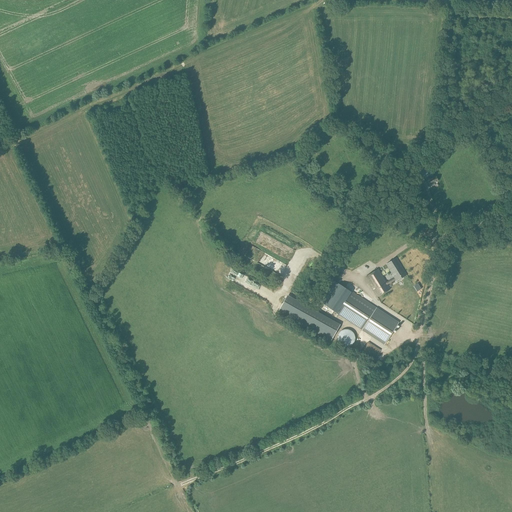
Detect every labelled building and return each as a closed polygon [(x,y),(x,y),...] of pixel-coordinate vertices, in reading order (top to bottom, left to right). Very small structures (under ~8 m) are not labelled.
[(431,177),(427,179),(429,185),(438,181),(436,177),(432,178),(431,177)] [(315,220),(320,222),(325,212),(320,209),(315,220)] [(398,281),(407,275),(397,258),(387,264),(398,281)] [(378,297),(390,289),(378,269),(366,277),(378,297)] [(399,324),(334,282),(321,301),(385,344),(399,324)] [(340,325),(288,296),(278,311),(331,341),(340,325)] [(338,337),(338,338),(338,339),(338,340),(338,341),(338,342),(339,342),(339,343),(339,344),(340,344),(341,345),(342,346),(343,346),(344,347),(345,347),(346,347),(347,347),(348,347),(349,347),(350,346),(351,346),(352,345),(353,344),(354,343),(354,342),(355,341),(355,340),(355,339),(355,338),(355,337),(355,336),(354,335),(354,334),(353,333),(352,332),(351,331),(350,331),(350,330),(349,330),(348,330),(347,330),(346,330),(345,330),(344,330),(343,330),(342,331),(341,331),(340,332),(339,333),(339,334),(338,335),(338,336),(338,337)]
